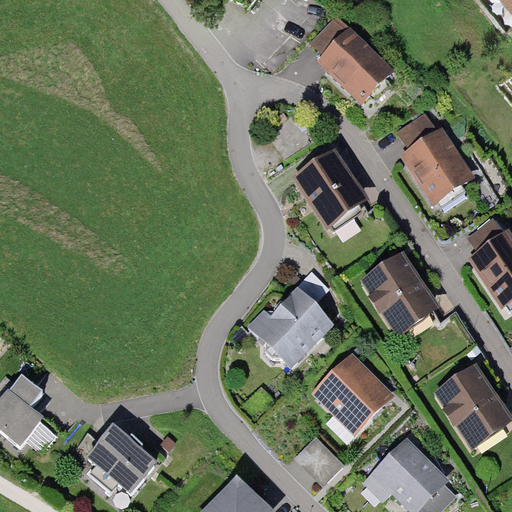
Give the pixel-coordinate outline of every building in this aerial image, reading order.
[(324,54),(317,61),(361,105),(396,71),(338,12),(310,40),(324,54)] [(411,151),(399,158),(433,208),(477,178),(433,114),(401,136),(411,151)] [(337,152),(294,180),(326,230),(370,202),(337,152)] [(481,245),(470,252),(500,299),(511,291),(511,236),(496,212),(471,229),(481,245)] [(403,254),(362,281),(399,336),(440,310),(403,254)] [(264,310),(248,327),(267,346),(267,353),(274,359),(280,359),(292,370),(334,326),(315,307),(330,292),(312,275),(271,317),(264,310)] [(393,395),(353,357),(312,399),(352,438),(393,395)] [(511,417),(476,365),(436,392),(475,450),(511,425),(511,417)] [(18,382),(0,404),(0,435),(18,451),(42,422),(30,411),(39,400),(18,382)] [(108,433),(84,464),(126,498),(151,467),(108,433)] [(317,439),(297,460),(325,487),(345,466),(317,439)] [(408,439),(363,485),(384,506),(394,496),(409,511),(444,511),(459,497),(447,485),(451,481),(408,439)] [(273,511),(237,478),(204,511),(273,511)]
